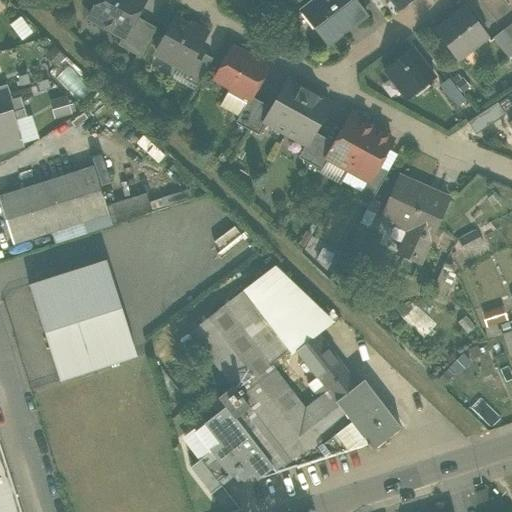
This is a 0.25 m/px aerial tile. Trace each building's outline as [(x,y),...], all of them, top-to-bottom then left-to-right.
[(122,37),(123,38),(135,17),(143,3),(137,0),(95,0),(93,4),(94,7),(90,15),(105,23),(103,27),(122,37)] [(326,45),(327,47),(367,16),(354,0),(314,0),(300,12),(301,13),(306,9),(331,42),(326,45)] [(391,0),(400,9),(410,0),(391,0)] [(433,32),(455,60),(486,36),(463,8),(433,32)] [(301,13),(326,45),(331,42),(306,9),(301,13)] [(11,23),(21,39),(33,32),(23,16),(11,23)] [(117,46),(140,58),(156,28),(135,17),(123,38),(122,37),(117,46)] [(188,72),(191,73),(202,53),(196,50),(206,33),(191,25),(189,29),(174,20),(156,54),(177,66),(188,72)] [(511,23),(502,31),(511,43),(511,23)] [(505,58),(511,52),(511,43),(502,31),(491,40),(505,58)] [(229,89),(244,97),(252,81),(258,84),(264,72),(255,67),(257,63),(231,49),(216,77),(232,86),(229,89)] [(384,70),(406,99),(435,78),(413,49),(384,70)] [(184,80),(197,87),(212,59),(202,53),(191,73),(188,72),(184,80)] [(188,72),(177,66),(172,75),(173,79),(181,84),(184,80),(188,72)] [(439,86),(455,107),(465,100),(448,79),(439,86)] [(265,123),(285,134),(308,92),(287,81),(271,109),(264,122),(265,123)] [(0,90),(0,103),(11,100),(7,88),(0,90)] [(244,97),(229,89),(220,107),(238,117),(248,100),(244,97)] [(329,104),(308,92),(285,134),(305,145),(306,146),(313,132),(329,104)] [(0,103),(0,115),(11,113),(13,121),(26,117),(20,97),(11,100),(0,103)] [(235,123),(246,129),(261,103),(249,97),(248,100),(238,117),(235,123)] [(66,99),(52,103),(56,116),(69,113),(66,99)] [(271,109),(261,103),(246,129),(258,136),(265,123),(264,122),(271,109)] [(496,103),(467,123),(475,135),(505,115),(496,103)] [(13,121),(11,113),(0,115),(0,151),(21,145),(13,121)] [(327,159),(347,170),(370,128),(361,124),(362,122),(361,119),(353,115),(350,115),(334,144),(326,159),(327,159)] [(370,127),(370,128),(347,170),(367,181),(368,182),(376,167),(386,150),(391,140),(381,134),(382,133),(381,130),(374,126),(370,127)] [(298,158),(309,164),(324,138),(313,132),(306,146),(305,145),(298,158)] [(334,144),(324,138),(309,164),(321,171),(327,159),(326,159),(334,144)] [(376,167),(387,173),(397,155),(386,150),(376,167)] [(327,159),(321,171),(320,173),(339,184),(341,182),(347,170),(327,159)] [(50,233),(108,214),(105,206),(93,166),(0,196),(0,205),(13,245),(50,233)] [(360,193),(372,199),(387,173),(376,167),(368,182),(367,181),(360,193)] [(367,181),(347,170),(341,182),(360,193),(367,181)] [(398,257),(420,266),(441,217),(427,212),(433,198),(398,184),(400,179),(399,178),(381,219),(399,226),(400,222),(411,227),(409,231),(398,257)] [(435,194),(400,179),(398,184),(433,198),(435,194)] [(145,193),(105,206),(108,214),(112,225),(135,218),(152,213),(145,193)] [(427,212),(441,217),(448,199),(435,194),(433,198),(427,212)] [(108,214),(50,233),(54,244),(112,225),(108,214)] [(400,222),(399,226),(409,231),(411,227),(400,222)] [(457,240),(464,253),(482,243),(475,230),(457,240)] [(322,248),(315,260),(327,266),(333,254),(322,248)] [(105,260),(28,284),(59,381),(136,356),(105,260)] [(454,272),(450,264),(444,261),(431,293),(443,298),(454,272)] [(275,267),(247,288),(292,347),(296,351),(317,334),(333,322),(275,267)] [(217,398),(225,408),(275,473),(367,444),(335,402),(313,419),(270,364),(292,347),(247,288),(189,332),(232,387),(217,398)] [(481,314),(485,327),(507,321),(502,307),(481,314)] [(509,356),(511,355),(511,332),(502,336),(509,356)] [(317,334),(296,351),(335,402),(349,391),(332,368),(339,362),(317,334)] [(356,385),(339,362),(332,368),(349,391),(356,385)] [(367,444),(372,450),(400,428),(363,380),(356,385),(349,391),(335,402),(367,444)] [(218,400),(210,405),(217,413),(224,408),(218,400)] [(225,408),(205,423),(221,444),(211,452),(228,474),(233,470),(237,474),(242,480),(251,473),(257,479),(275,473),(225,408)] [(198,413),(190,419),(198,428),(206,422),(198,413)] [(195,431),(211,452),(221,444),(205,423),(195,431)] [(195,431),(184,439),(200,460),(211,452),(195,431)] [(20,511),(0,447),(0,511),(20,511)] [(200,460),(217,482),(228,474),(211,452),(200,460)] [(217,482),(200,460),(190,468),(211,494),(221,486),(217,482)] [(217,482),(221,486),(237,474),(233,470),(228,474),(217,482)]
